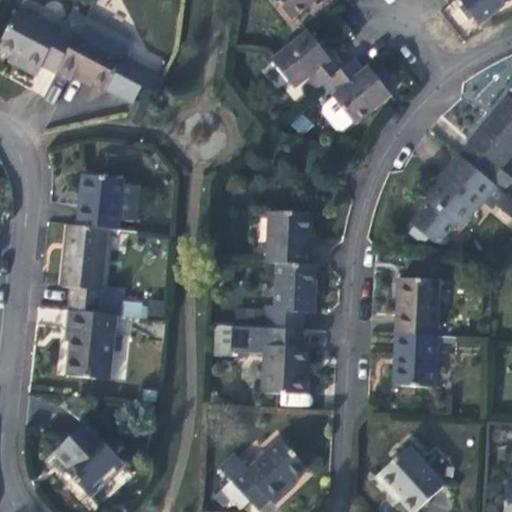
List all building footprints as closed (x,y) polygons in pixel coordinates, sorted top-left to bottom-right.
[(277,0),(292,18),(310,4),(314,0),(277,0)] [(325,1),(324,0),(314,0),(310,4),(314,9),(325,1)] [(511,0),(460,0),(464,5),(474,16),(480,25),(511,0)] [(474,16),(464,5),(458,9),(468,21),(474,16)] [(44,64),(57,71),(85,16),(72,10),(62,30),(18,8),(0,41),(0,47),(25,59),(21,68),(38,76),(44,64)] [(57,71),(57,72),(72,80),(76,73),(134,103),(136,99),(142,87),(158,95),(168,78),(124,56),(132,41),(85,16),(57,71)] [(315,38),(309,30),(270,61),(294,88),(302,99),(318,87),(328,80),(345,66),(335,55),(331,58),(326,51),(315,38)] [(319,34),(315,38),(326,51),(331,48),(319,34)] [(364,69),(356,58),(345,66),(328,80),(337,91),(331,96),(354,124),(391,94),(385,87),(376,74),(369,66),(364,69)] [(382,69),(376,74),(385,87),(391,82),(382,69)] [(470,145),(461,156),(495,183),(503,190),(511,179),(511,178),(500,169),(511,154),(511,98),(509,95),(468,144),(470,145)] [(134,103),(128,116),(139,123),(148,106),(136,99),(134,103)] [(495,183),(461,156),(439,181),(442,184),(429,200),(429,201),(410,223),(415,225),(410,232),(420,239),(425,239),(428,236),(431,232),(438,235),(444,237),(457,223),(460,225),(482,200),(495,183)] [(84,174),(78,225),(110,228),(119,229),(124,178),(84,174)] [(492,208),(494,205),(507,192),(503,190),(495,183),(482,200),(492,208)] [(511,218),(511,196),(507,192),(494,205),(511,218)] [(269,210),(266,261),(276,262),(312,263),(313,247),(309,246),(311,212),(269,210)] [(71,286),(69,308),(117,314),(119,314),(122,291),(102,290),(110,228),(78,225),(69,224),(62,285),(71,286)] [(431,232),(428,236),(436,241),(448,242),(450,239),(444,237),(438,235),(431,232)] [(315,313),(317,263),(312,263),(276,262),(275,309),(248,308),(246,326),(302,329),(304,313),(315,313)] [(399,279),(396,332),(436,335),(439,280),(399,279)] [(117,314),(69,308),(66,328),(72,329),(67,376),(110,379),(117,314)] [(301,345),(302,329),(246,326),(234,325),(234,349),(264,351),(263,391),(309,394),(310,374),(307,374),(308,345),(301,345)] [(436,335),(396,332),(393,384),(434,387),(436,335)] [(126,462),(86,421),(56,450),(71,466),(72,464),(80,473),(75,479),(92,495),(126,462)] [(232,480),(222,488),(232,499),(238,504),(247,496),(259,509),(270,499),(274,503),(288,492),(285,488),(308,467),(283,438),(248,469),(235,453),(219,467),(227,475),(232,480)] [(413,511),(444,486),(409,446),(377,475),(392,494),(395,491),(413,511)] [(232,499),(222,488),(213,497),(223,507),(232,499)]
